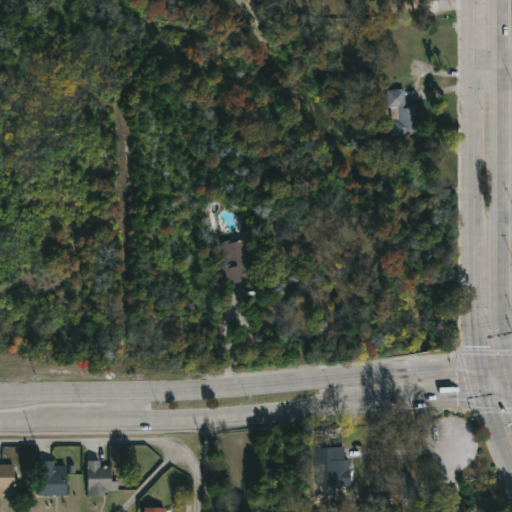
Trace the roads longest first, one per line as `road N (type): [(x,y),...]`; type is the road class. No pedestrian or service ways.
road 1 (secondary): [(0,421),(241,417),(483,394)]
road 2 (secondary): [(477,368),(164,391),(0,392)]
road 3 (track): [(122,391),(132,214),(119,121),(71,90),(0,73)]
road 4 (secondary): [(507,368),(499,0)]
road 5 (secondary): [(471,69),(471,264)]
